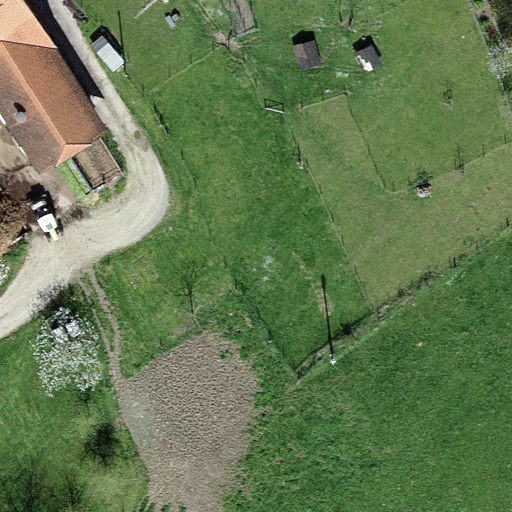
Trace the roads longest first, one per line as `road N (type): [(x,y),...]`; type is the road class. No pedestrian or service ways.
road 1 (track): [(0,319),(81,262),(129,215),(145,176),(143,157),(47,0)]
road 2 (track): [(81,262),(0,154)]
